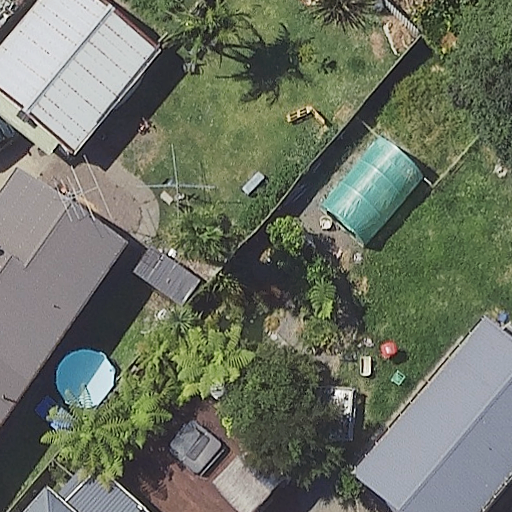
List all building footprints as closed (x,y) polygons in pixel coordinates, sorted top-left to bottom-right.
[(163,60),(87,0),(52,0),(0,66),(0,99),(80,163),(163,60)] [(0,443),(129,256),(19,181),(0,207),(0,443)] [(461,269),(403,229),(319,348),(377,389),(461,269)] [(493,511),(511,491),(511,350),(490,331),(356,485),(388,511),(493,511)] [(66,511),(53,501),(42,511),(66,511)]
